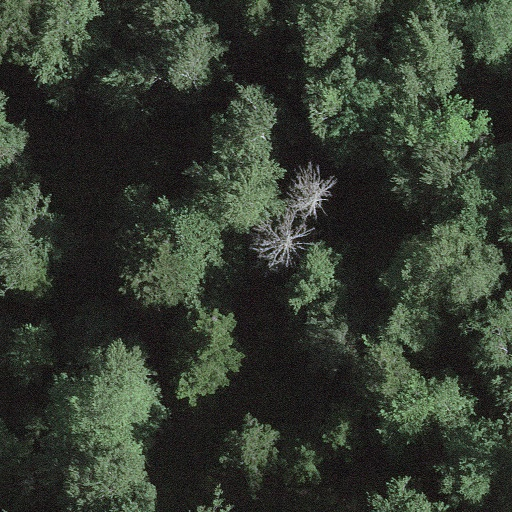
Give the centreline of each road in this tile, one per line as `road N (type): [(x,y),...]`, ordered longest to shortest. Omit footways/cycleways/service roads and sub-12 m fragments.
road 1 (track): [(511,53),(410,156),(328,265),(195,500),(201,511)]
road 2 (track): [(312,511),(511,478)]
